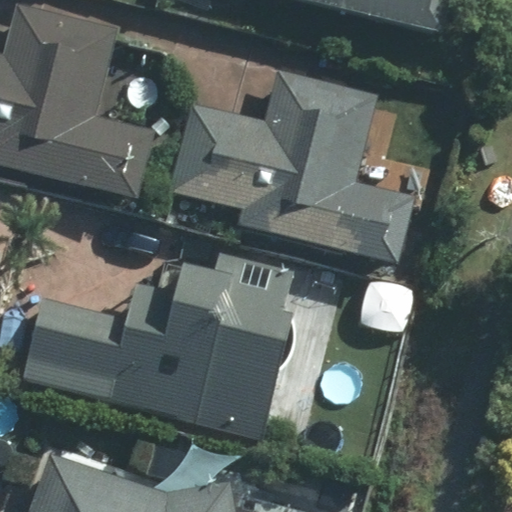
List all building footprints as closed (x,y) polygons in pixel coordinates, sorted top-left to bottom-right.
[(336,0),(450,24),(454,0),(336,0)] [(161,129),(103,115),(123,30),(23,6),(11,56),(0,53),(0,158),(146,193),(161,129)] [(385,95),(281,70),(269,120),(199,103),(179,189),(252,207),(248,225),(403,261),(418,195),(365,182),(385,95)] [(229,253),(225,269),(194,261),(186,294),(142,284),(134,320),(49,300),(29,385),(272,442),(303,309),(289,305),(298,269),(229,253)] [(36,511),(245,511),(240,479),(178,490),(56,451),(36,511)]
